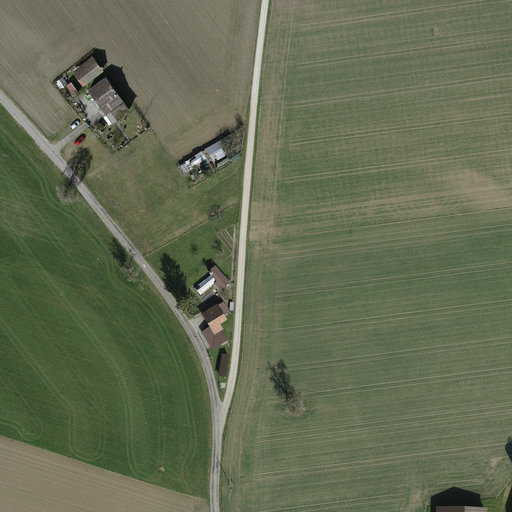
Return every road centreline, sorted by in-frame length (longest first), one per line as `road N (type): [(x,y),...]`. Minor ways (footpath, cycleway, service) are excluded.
road 1 (track): [(217,420),(236,346),(265,0)]
road 2 (track): [(217,420),(207,366),(177,310),(0,94)]
